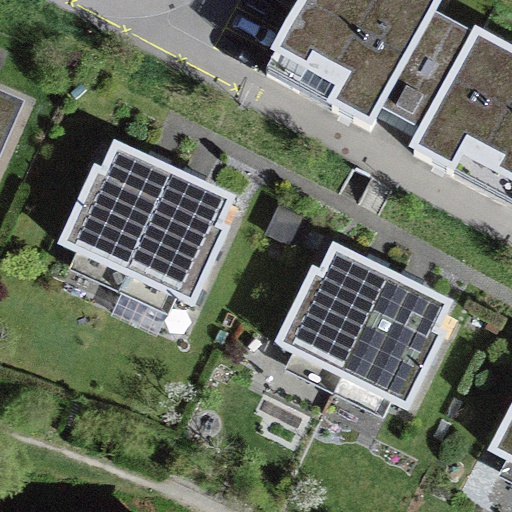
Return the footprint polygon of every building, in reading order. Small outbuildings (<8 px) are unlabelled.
[(452,1),(450,0),(308,0),(270,70),(340,108),(330,125),(373,148),(411,79),(446,98),(407,171),(450,194),(458,180),(493,200),(511,209),(511,67),(471,45),(459,68),(426,50),(452,1)] [(0,157),(21,108),(0,98),(0,157)] [(62,259),(125,287),(173,179),(109,151),(62,259)] [(243,210),(173,179),(125,287),(196,318),(243,210)] [(273,351),(337,383),(389,284),(325,251),(273,351)] [(455,318),(389,284),(337,383),(404,418),(455,318)] [(511,405),(483,459),(511,474),(511,405)]
